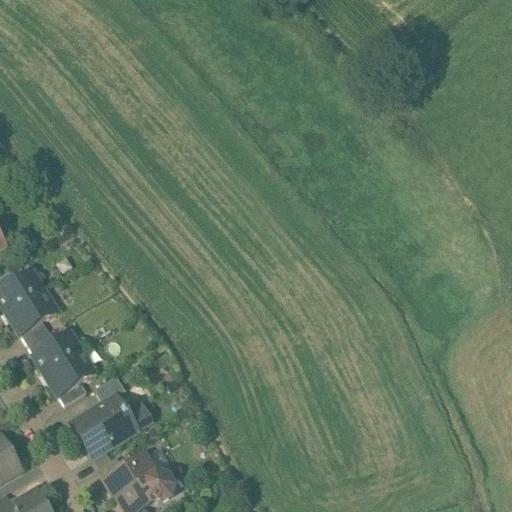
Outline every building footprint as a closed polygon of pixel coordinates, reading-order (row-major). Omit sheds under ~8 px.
[(9,276),(0,281),(0,295),(15,286),(9,276)] [(0,295),(0,309),(19,340),(20,340),(40,327),(57,317),(31,277),(15,286),(0,295)] [(40,327),(20,340),(26,350),(47,338),(40,327)] [(47,338),(26,350),(32,360),(53,348),(47,338)] [(94,379),(69,338),(32,361),(57,402),(58,401),(78,389),(94,379)] [(115,381),(93,395),(102,409),(115,401),(115,402),(125,396),(115,381)] [(78,389),(58,401),(64,411),(84,399),(78,389)] [(102,409),(70,429),(91,463),(150,427),(137,406),(123,415),(115,402),(115,401),(102,409)] [(2,441),(0,442),(0,487),(21,475),(2,441)] [(143,461),(103,485),(112,500),(117,498),(124,509),(121,510),(122,511),(144,511),(153,506),(160,508),(169,502),(171,491),(166,482),(155,479),(143,461)] [(41,511),(34,498),(8,511),(41,511)]
